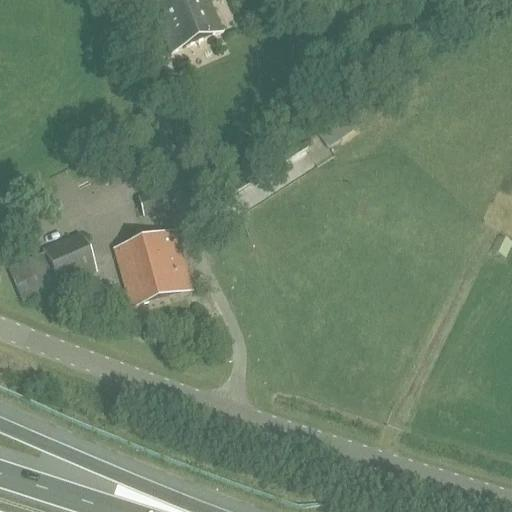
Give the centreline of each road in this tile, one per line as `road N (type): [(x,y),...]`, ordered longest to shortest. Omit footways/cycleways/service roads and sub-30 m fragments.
road 1 (unclassified): [(230,405),(236,345),(193,248),(134,0)]
road 2 (unclassified): [(511,496),(230,405)]
road 3 (unclassified): [(230,405),(0,325)]
road 4 (motorway): [(181,511),(0,424)]
road 5 (motorway): [(115,511),(0,475)]
